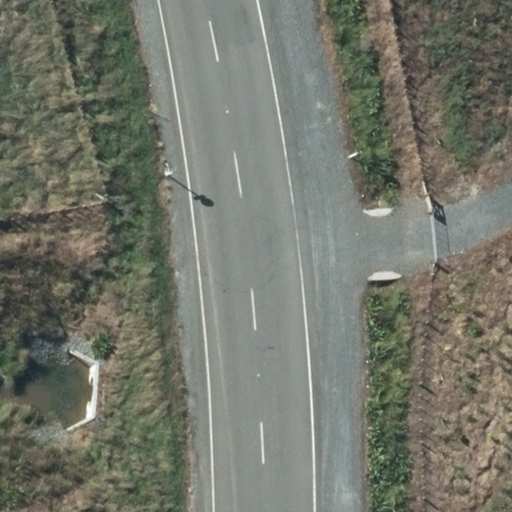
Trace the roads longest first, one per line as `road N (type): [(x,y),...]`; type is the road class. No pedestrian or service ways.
road 1 (unclassified): [(249,511),(261,277),(201,0)]
road 2 (track): [(261,277),(431,232),(511,190)]
